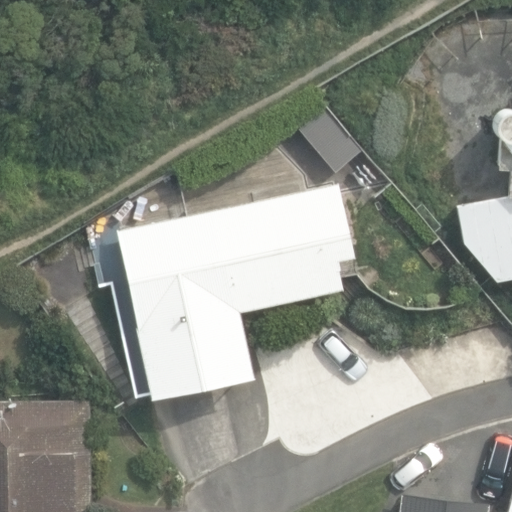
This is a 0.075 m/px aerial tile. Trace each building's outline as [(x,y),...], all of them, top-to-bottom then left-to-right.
[(511,165),(511,108),(509,108),(504,109),(499,112),(496,115),(494,120),(493,125),(495,130),(498,135),(502,138),(499,164),(511,165)] [(121,323),(135,391),(252,366),(239,304),(341,283),(335,253),(354,249),(339,178),(115,225),(135,320),(121,323)] [(464,242),(496,278),(511,275),(511,193),(457,203),(464,242)] [(0,399),(0,511),(91,511),(90,399),(0,399)] [(481,511),(484,496),(395,486),(392,511),(481,511)]
